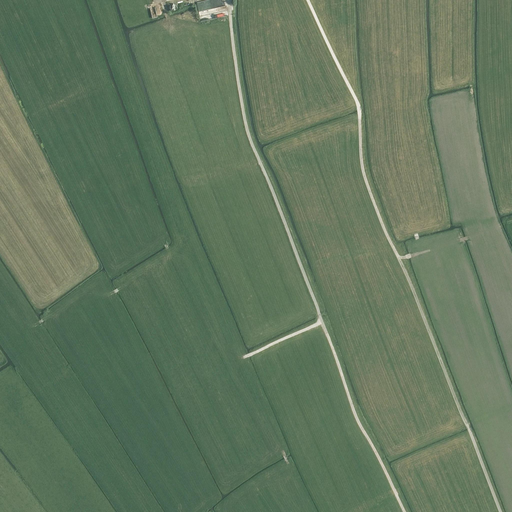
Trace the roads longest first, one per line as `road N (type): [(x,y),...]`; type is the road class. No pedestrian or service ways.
road 1 (track): [(404,511),(357,421),(322,321),(239,360),(229,352),(101,0)]
road 2 (track): [(500,511),(398,257),(471,236)]
road 3 (track): [(322,321),(246,126),(229,0)]
road 4 (track): [(398,257),(364,177),(359,110),(308,0)]
road 5 (track): [(239,360),(287,463),(240,497),(251,511)]
road 6 (track): [(120,289),(88,290),(33,326),(0,275)]
